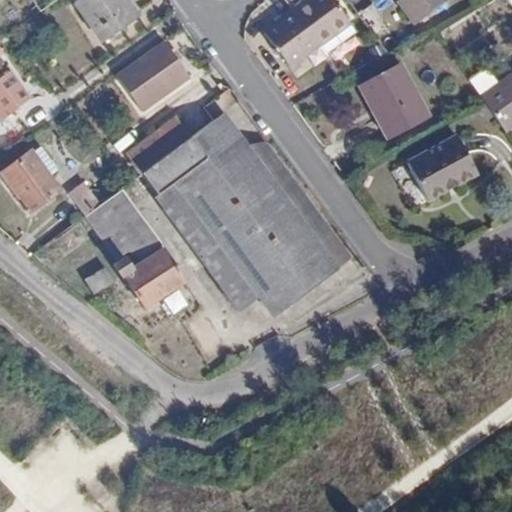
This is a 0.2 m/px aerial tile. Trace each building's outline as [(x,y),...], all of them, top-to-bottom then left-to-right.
[(123,0),(77,0),(73,3),(101,42),(136,16),(123,0)] [(329,0),(326,0),(299,21),(322,52),(352,30),(329,0)] [(420,32),(449,12),(441,0),(402,0),(407,6),(404,8),(420,32)] [(322,52),(299,21),(270,42),(293,74),(322,52)] [(184,77),(160,42),(113,75),(138,110),(184,77)] [(431,125),(403,71),(361,92),(372,113),(377,110),(393,143),(431,125)] [(486,74),(468,86),(506,139),(511,134),(511,80),(498,91),(486,74)] [(0,118),(17,106),(0,83),(0,118)] [(232,301),(252,287),(270,311),(349,256),(326,224),(313,234),(221,110),(173,147),(141,173),(232,301)] [(125,154),(141,173),(173,147),(158,128),(125,154)] [(459,144),(408,173),(430,210),(480,181),(459,144)] [(39,147),(0,174),(27,214),(59,192),(49,176),(57,170),(39,147)] [(69,196),(84,218),(101,206),(86,185),(69,196)] [(160,239),(121,189),(101,206),(84,219),(113,256),(122,249),(145,251),(160,239)] [(126,253),(110,263),(118,275),(120,274),(141,306),(182,281),(162,249),(135,266),(126,253)] [(108,266),(83,279),(92,295),(117,282),(108,266)]
